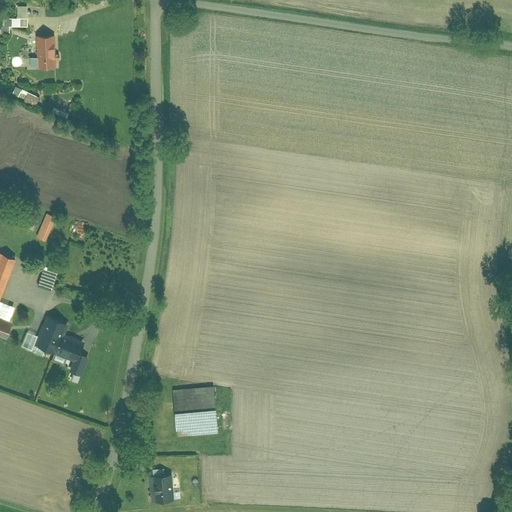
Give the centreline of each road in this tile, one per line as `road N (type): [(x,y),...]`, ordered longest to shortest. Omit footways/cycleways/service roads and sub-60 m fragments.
road 1 (residential): [(153,0),(152,254),(134,367),(96,511)]
road 2 (unclassified): [(511,51),(184,0)]
